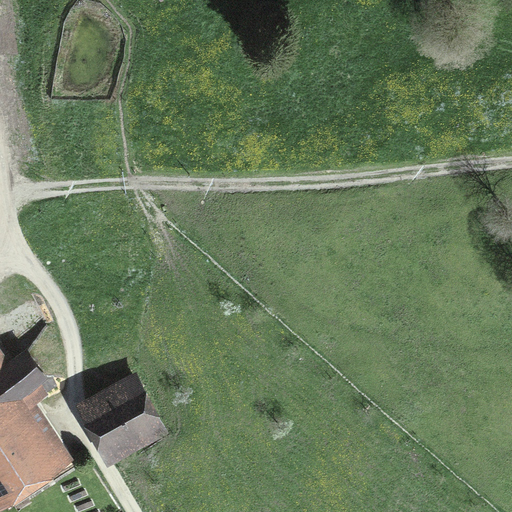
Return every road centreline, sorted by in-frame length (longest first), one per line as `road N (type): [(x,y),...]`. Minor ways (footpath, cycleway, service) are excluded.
road 1 (track): [(12,214),(66,186),(123,180),(361,179),(511,163)]
road 2 (track): [(130,511),(72,412),(69,312),(41,274),(18,260)]
